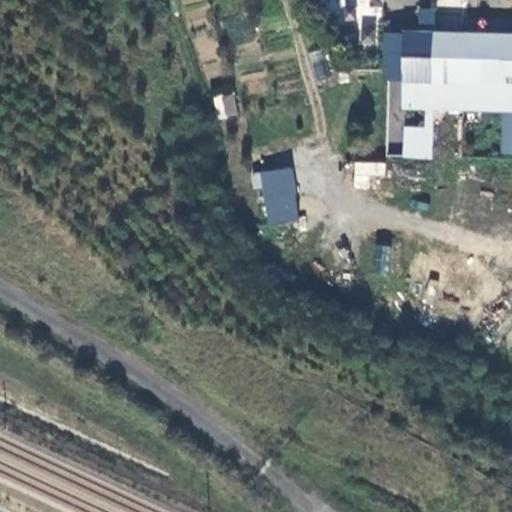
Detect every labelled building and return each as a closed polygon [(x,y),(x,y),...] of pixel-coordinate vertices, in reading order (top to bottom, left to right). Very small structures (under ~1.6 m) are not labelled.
[(180,0),(186,20),(207,15),(202,0),(180,0)] [(511,32),(402,30),(402,104),(511,107),(511,32)] [(213,97),(218,120),(238,115),(233,92),(213,97)] [(511,113),(501,113),(499,154),(511,154),(511,113)] [(354,188),(368,188),(368,176),(385,176),(385,162),(354,161),(354,188)] [(257,171),(262,224),(298,221),(293,167),(257,171)] [(376,271),(389,271),(388,246),(375,246),(376,271)]
